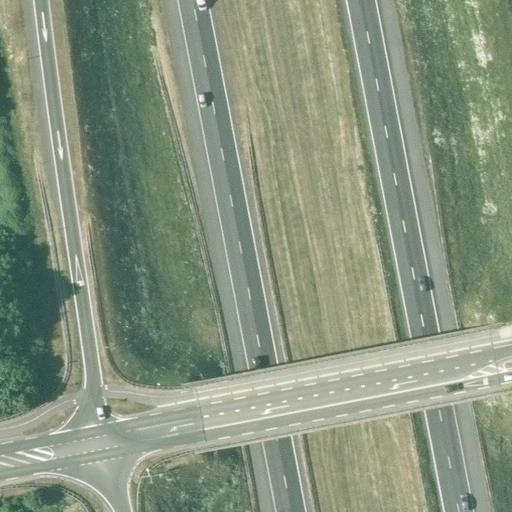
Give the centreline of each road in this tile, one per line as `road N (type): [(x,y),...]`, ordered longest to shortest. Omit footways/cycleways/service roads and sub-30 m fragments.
road 1 (motorway): [(192,0),(290,511)]
road 2 (motorway): [(457,511),(360,0)]
road 3 (motorway): [(41,0),(100,432)]
road 4 (secondary): [(511,351),(100,432)]
road 5 (secondary): [(105,455),(511,378)]
